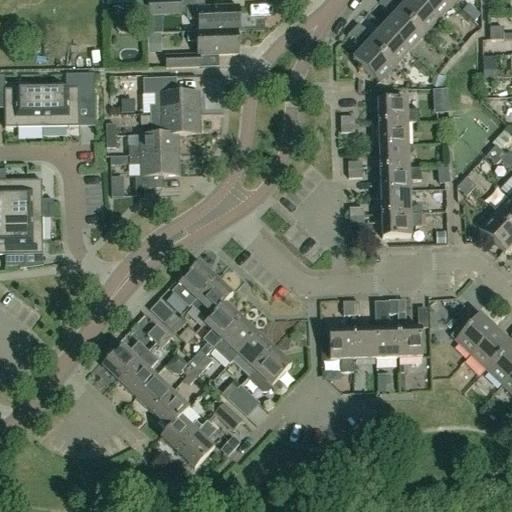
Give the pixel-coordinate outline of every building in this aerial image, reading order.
[(99,0),(100,10),(142,8),(142,0),(99,0)] [(197,34),(236,33),(238,32),(237,8),(204,10),(203,0),(152,0),(146,0),(146,18),(180,18),(180,16),(186,15),(186,20),(188,22),(198,22),(198,33),(197,33),(197,34)] [(393,8),(383,0),(381,0),(378,4),(388,13),(393,8)] [(393,0),(383,0),(393,8),(397,3),(393,0)] [(414,0),(408,0),(397,13),(423,37),(437,22),(414,0)] [(445,0),(414,0),(437,22),(452,6),(445,0)] [(472,23),(479,16),(468,5),(461,12),(472,23)] [(423,37),(397,13),(382,29),(408,53),(423,37)] [(147,23),(147,36),(160,35),(159,23),(147,23)] [(353,31),(363,40),(368,35),(358,26),(353,31)] [(382,29),(367,44),(393,68),(408,53),(382,29)] [(363,40),(353,31),(349,36),(359,45),(363,40)] [(197,34),(197,33),(186,34),(186,44),(197,44),(197,57),(217,56),(237,56),(236,33),(197,34)] [(393,68),(367,44),(352,60),(378,84),(393,68)] [(197,57),(192,57),(164,58),(164,71),(218,69),(217,56),(197,57)] [(506,72),(483,73),(483,80),(496,80),(496,81),(506,80),(506,72)] [(445,79),(436,76),(433,75),(430,85),(434,89),(441,91),(445,79)] [(3,78),(0,77),(0,111),(4,112),(4,130),(41,130),(41,92),(4,91),(3,78)] [(65,77),(65,91),(41,92),(41,130),(92,129),(91,77),(65,77)] [(149,117),(199,115),(198,95),(176,95),(175,80),(142,81),(142,96),(153,96),(153,107),(149,107),(149,117)] [(432,93),(433,105),(447,104),(446,92),(432,93)] [(378,125),(407,125),(407,124),(418,124),(418,123),(426,123),(426,120),(423,118),(418,118),(418,111),(406,112),(406,101),(377,102),(378,125)] [(124,106),(124,117),(144,116),(144,105),(124,106)] [(199,136),(199,115),(149,117),(139,117),(139,126),(149,126),(160,126),(160,137),(177,136),(199,136)] [(340,127),(353,126),(353,118),(340,119),(340,127)] [(298,149),(330,148),(329,122),(297,123),(298,149)] [(407,125),(378,125),(378,133),(371,133),(372,148),(378,148),(407,147),(407,125)] [(353,126),(340,127),(340,136),(353,135),(353,126)] [(105,138),(115,138),(114,127),(104,127),(105,138)] [(499,152),(510,140),(503,134),(492,145),(495,148),(499,152)] [(177,136),(160,137),(138,137),(138,148),(127,149),(127,158),(177,157),(177,136)] [(115,151),(115,138),(105,138),(105,151),(115,151)] [(407,147),(378,148),(379,171),(408,171),(407,147)] [(510,171),(511,168),(511,163),(505,157),(499,152),(495,148),(491,153),(510,171)] [(486,157),(505,175),(510,171),(491,153),(486,157)] [(177,178),(177,157),(127,158),(128,167),(139,167),(139,179),(134,179),(134,191),(162,190),(161,178),(177,178)] [(122,168),(121,158),(109,159),(110,168),(122,168)] [(346,173),(361,172),(361,164),(346,165),(346,173)] [(408,171),(379,171),(380,194),(409,193),(408,184),(420,183),(419,170),(408,171)] [(361,172),(346,173),(347,181),(361,181),(361,172)] [(475,188),(466,179),(461,184),(471,193),(475,188)] [(41,182),(4,183),(5,221),(42,220),(53,220),(52,202),(41,202),(41,182)] [(461,184),(457,189),(466,198),(471,193),(461,184)] [(409,212),(409,193),(380,194),(381,217),(409,216),(409,212)] [(511,198),(496,214),(511,229),(511,198)] [(420,216),(420,208),(413,208),(409,212),(409,216),(420,216)] [(349,218),(363,218),(363,210),(349,210),(349,218)] [(511,248),(511,229),(496,214),(480,231),(505,256),(511,248)] [(420,216),(409,216),(381,217),(381,240),(410,239),(410,229),(421,228),(420,216)] [(363,226),(363,218),(349,218),(349,226),(363,226)] [(42,257),(42,220),(5,221),(5,258),(4,258),(4,269),(19,268),(19,271),(42,270),(42,257)] [(444,235),(436,235),(436,246),(444,245),(444,235)] [(195,302),(215,281),(198,265),(178,286),(195,302)] [(195,302),(189,308),(205,324),(211,317),(212,318),(224,306),(232,297),(215,281),(195,302)] [(169,331),(178,321),(158,303),(149,312),(169,331)] [(397,316),(396,303),(388,303),(389,316),(397,316)] [(351,317),(350,304),(342,304),(343,317),(351,317)] [(211,317),(205,324),(203,326),(210,333),(202,342),(205,345),(190,362),(196,368),(205,358),(212,351),(240,321),(224,306),(212,318),(211,317)] [(455,329),(465,320),(455,310),(445,319),(455,329)] [(155,345),(164,336),(145,317),(136,327),(155,345)] [(467,355),(491,329),(479,317),(463,333),(459,329),(450,338),(467,355)] [(178,321),(169,331),(174,336),(183,326),(178,321)] [(256,336),(240,321),(212,351),(228,367),(237,358),(237,357),(256,336)] [(491,329),(467,355),(483,370),(507,345),(491,329)] [(421,331),(397,332),(398,360),(422,360),(421,331)] [(398,360),(397,332),(375,333),(375,361),(398,360)] [(353,362),(352,333),(328,334),(329,362),(339,362),(340,375),(352,374),(352,362),(353,362)] [(375,361),(375,333),(352,333),(353,362),(375,361)] [(164,336),(155,345),(160,351),(170,341),(164,336)] [(274,353),(256,336),(237,357),(237,358),(254,374),(274,353)] [(118,385),(148,353),(137,344),(128,354),(121,348),(101,369),(118,385)] [(511,349),(507,345),(483,370),(500,386),(511,373),(511,349)] [(148,353),(118,385),(135,400),(154,379),(148,373),(157,363),(148,353)] [(274,353),(254,374),(271,389),(291,368),(274,353)] [(205,358),(196,368),(202,373),(211,364),(205,358)] [(196,368),(190,362),(180,372),(186,379),(196,368)] [(196,368),(186,379),(183,381),(189,387),(202,373),(196,368)] [(511,373),(500,386),(511,397),(511,373)] [(378,394),(391,394),(391,378),(377,379),(378,394)] [(154,379),(135,400),(151,416),(171,395),(154,379)] [(227,403),(240,388),(234,382),(221,396),(227,403)] [(258,405),(240,388),(227,403),(245,419),(258,405)] [(171,395),(151,416),(168,431),(169,432),(180,420),(188,411),(171,395)] [(214,417),(224,406),(217,400),(208,411),(214,417)] [(242,423),(224,406),(214,417),(233,434),(242,423)] [(168,431),(168,432),(160,440),(177,456),(207,424),(205,423),(201,429),(195,424),(190,429),(180,420),(169,432),(168,431)] [(207,424),(177,456),(194,472),(213,451),(205,443),(215,432),(207,424)]
